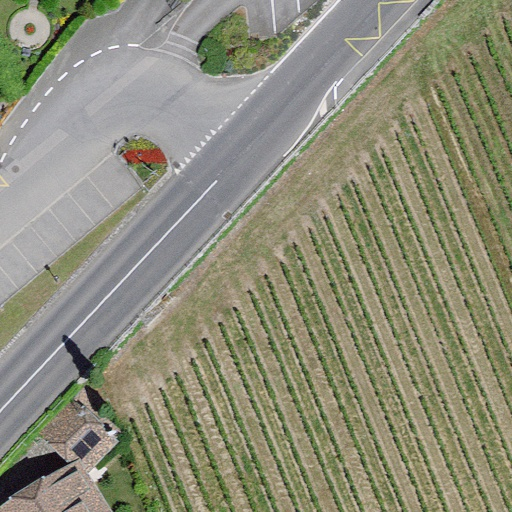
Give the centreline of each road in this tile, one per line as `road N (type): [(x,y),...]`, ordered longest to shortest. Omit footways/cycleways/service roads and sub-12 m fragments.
road 1 (tertiary): [(250,144),(0,410)]
road 2 (unclassified): [(0,202),(136,92),(214,118),(250,144)]
road 3 (tertiary): [(385,0),(250,144)]
